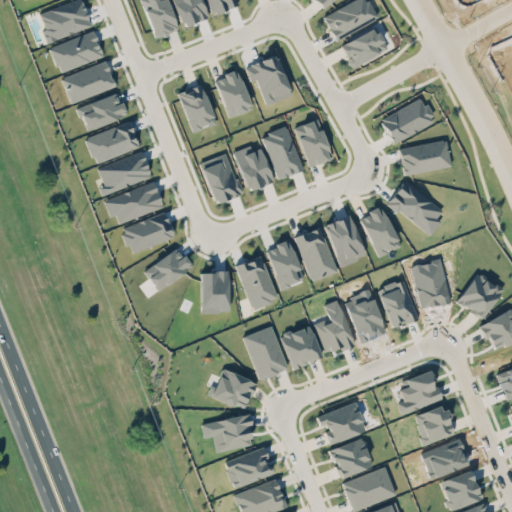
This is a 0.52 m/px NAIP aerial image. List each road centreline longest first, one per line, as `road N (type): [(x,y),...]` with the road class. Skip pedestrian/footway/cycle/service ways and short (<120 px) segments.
road 1 (residential): [(112,0),(193,206),(211,232),(346,183),(364,163),(300,36),(281,20),(142,75)]
road 2 (residential): [(511,497),(458,357),(442,345),(298,398),(283,416),(317,511)]
road 3 (motorway): [(76,511),(0,320)]
road 4 (tertiary): [(417,0),(511,176)]
road 5 (motorway): [(0,372),(55,511)]
road 6 (residential): [(337,106),(444,47)]
